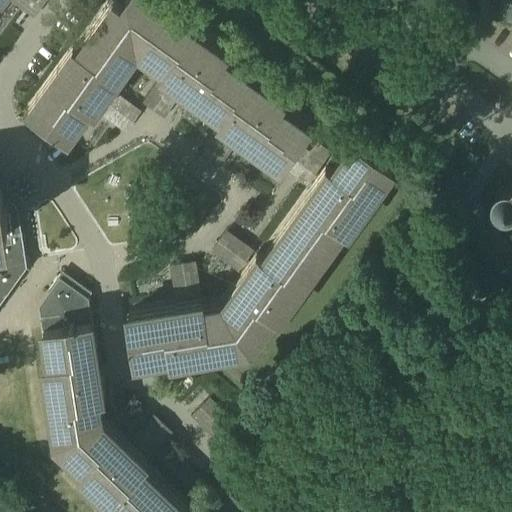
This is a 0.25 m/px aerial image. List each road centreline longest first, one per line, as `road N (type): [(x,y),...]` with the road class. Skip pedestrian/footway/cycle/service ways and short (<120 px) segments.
road 1 (residential): [(0,112),(83,223),(102,263),(120,367),(266,511)]
road 2 (residential): [(68,0),(0,99)]
